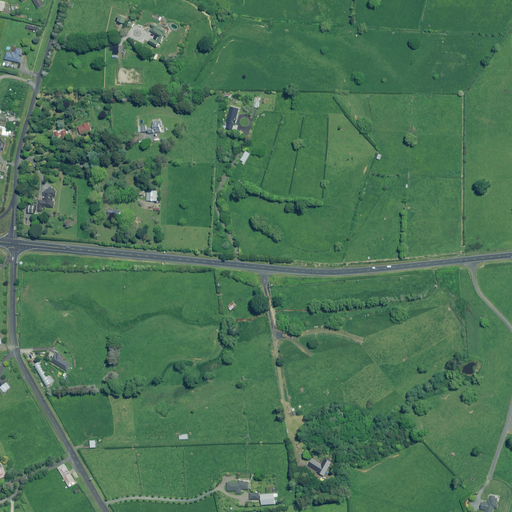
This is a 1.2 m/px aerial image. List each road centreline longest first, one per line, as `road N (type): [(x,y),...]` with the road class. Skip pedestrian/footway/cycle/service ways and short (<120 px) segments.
road 1 (primary): [(13,243),(318,272),(511,255)]
road 2 (unclassified): [(13,243),(16,352),(106,511)]
road 3 (unclassified): [(62,0),(21,141),(15,197)]
